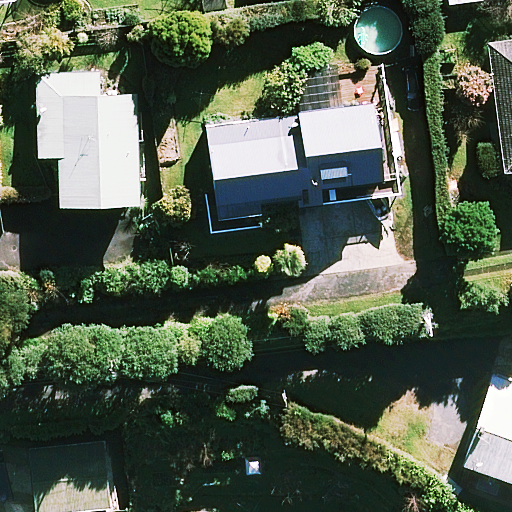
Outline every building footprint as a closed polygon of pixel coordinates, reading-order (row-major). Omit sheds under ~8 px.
[(511,40),(489,43),(503,174),(511,172),(511,40)] [(97,97),(98,75),(38,73),(36,154),(60,154),(59,203),(135,204),(138,98),(97,97)] [(203,127),(216,228),(263,222),(262,212),(297,208),(295,191),(381,180),(371,105),(203,127)] [(511,383),(493,377),(463,465),(511,481),(511,383)] [(55,511),(108,507),(102,443),(31,450),(37,511),(55,511)]
